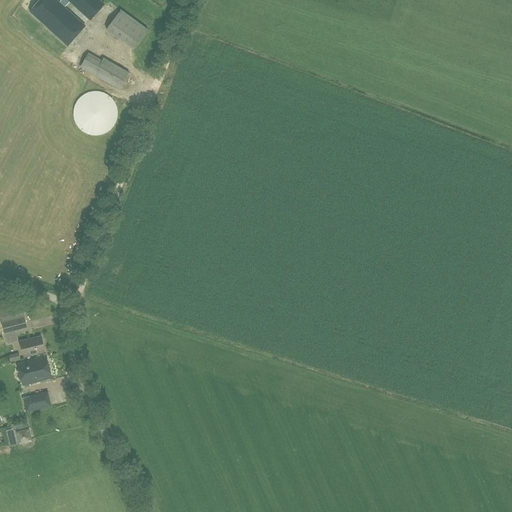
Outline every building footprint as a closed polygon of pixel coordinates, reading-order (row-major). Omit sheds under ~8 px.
[(56,0),(40,0),(30,11),(68,46),(86,27),(56,0)] [(68,0),(91,21),(106,5),(100,0),(68,0)] [(148,30),(121,10),(107,30),(134,49),(148,30)] [(89,54),(81,67),(120,90),(130,73),(104,59),(102,61),(89,54)] [(28,330),(23,307),(22,305),(0,310),(0,313),(1,319),(5,336),(28,330)] [(45,351),(42,337),(21,342),(24,356),(45,351)] [(52,379),(47,356),(18,363),(23,386),(52,379)] [(48,392),(29,396),(31,403),(24,404),(26,412),(38,409),(51,406),(48,392)] [(29,440),(25,422),(16,424),(21,442),(29,440)]
